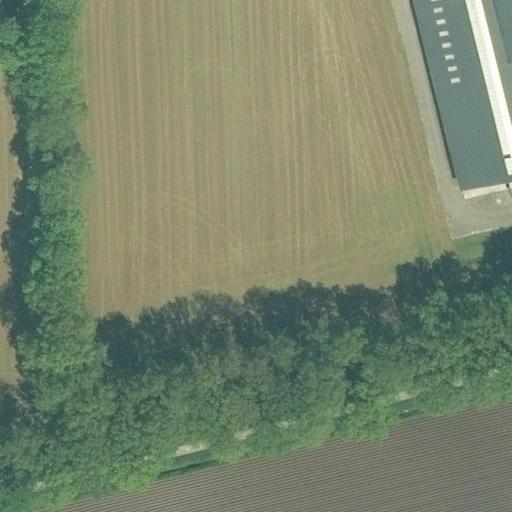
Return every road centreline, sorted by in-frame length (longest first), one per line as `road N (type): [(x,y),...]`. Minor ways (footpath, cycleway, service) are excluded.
road 1 (tertiary): [(44,451),(511,337)]
road 2 (unclassified): [(44,451),(28,0)]
